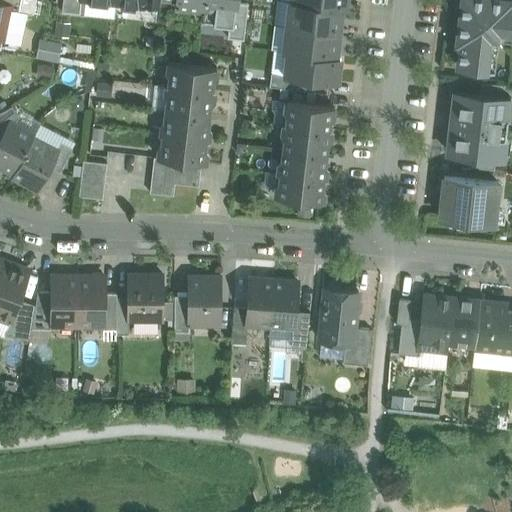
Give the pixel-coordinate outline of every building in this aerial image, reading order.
[(0,0),(0,2),(9,4),(8,8),(18,10),(20,0),(0,0)] [(34,0),(20,0),(18,10),(32,13),(34,0)] [(84,14),(85,0),(63,0),(62,11),(84,14)] [(176,0),(176,6),(203,9),(204,0),(176,0)] [(235,0),(204,0),(203,9),(201,21),(232,26),(235,0)] [(341,6),(294,1),(293,0),(289,0),(287,25),(338,31),(341,7),(341,6)] [(510,0),(461,0),(457,40),(460,40),(457,64),(494,69),(496,53),(497,36),(511,38),(511,1),(510,1),(510,0)] [(0,2),(0,37),(2,38),(8,8),(9,4),(0,2)] [(338,31),(287,25),(284,49),(339,56),(340,55),(335,55),(338,31)] [(58,58),(60,39),(39,37),(37,56),(58,58)] [(339,56),(284,49),(284,50),(288,50),(285,73),(285,74),(307,77),(337,80),(339,56)] [(216,67),(169,61),(168,71),(171,75),(170,85),(210,90),(211,90),(212,79),(215,77),(216,67)] [(307,77),(285,74),(285,73),(271,72),(270,85),(305,89),(307,77)] [(170,85),(166,85),(165,94),(168,98),(167,109),(208,114),(209,103),(213,100),(214,90),(211,90),(210,90),(170,85)] [(448,146),(502,150),(508,90),(453,85),(448,146)] [(334,105),(286,99),(285,109),(288,113),(287,123),(328,128),(329,118),(333,115),(334,105)] [(12,105),(0,111),(0,138),(9,120),(14,123),(18,116),(12,105)] [(208,114),(167,109),(166,121),(162,123),(161,133),(164,133),(205,138),(208,139),(209,129),(206,125),(208,114)] [(14,123),(9,120),(0,138),(0,165),(13,172),(14,173),(33,135),(34,136),(34,134),(14,123)] [(287,123),(284,123),(283,133),(285,136),(284,147),(325,152),(326,141),(330,138),(331,128),(328,128),(287,123)] [(205,138),(164,133),(163,144),(159,147),(158,157),(178,159),(201,162),(205,162),(206,152),(204,149),(205,138)] [(33,135),(14,173),(13,172),(12,175),(37,188),(49,166),(58,148),(57,148),(34,136),(33,135)] [(58,148),(49,166),(59,172),(72,147),(61,141),(57,148),(58,148)] [(325,152),(284,147),(283,159),(279,162),(278,171),(281,172),(322,176),(325,177),(327,167),(324,164),(325,152)] [(158,157),(154,156),(152,168),(176,171),(178,159),(158,157)] [(107,162),(83,159),(82,171),(105,174),(107,162)] [(201,162),(178,159),(176,171),(200,174),(201,162)] [(176,171),(152,168),(151,180),(175,183),(176,171)] [(105,174),(82,171),(80,183),(104,186),(105,174)] [(200,174),(176,171),(175,183),(199,185),(200,174)] [(322,176),(281,172),(280,182),(276,185),(275,195),(323,200),(324,190),(321,187),(322,176)] [(440,216),(494,222),(498,181),(444,176),(440,216)] [(175,183),(151,180),(150,192),(173,194),(175,183)] [(104,186),(80,183),(79,195),(103,198),(104,186)] [(29,269),(4,260),(0,272),(0,315),(10,319),(11,319),(19,297),(29,269)] [(93,272),(90,275),(78,275),(78,323),(103,323),(104,323),(104,292),(104,275),(101,272),(93,272)] [(162,273),(128,273),(128,296),(128,318),(129,318),(162,318),(162,273)] [(78,275),(52,275),(52,291),(52,323),(54,323),(78,323),(78,275)] [(220,275),(205,275),(205,277),(188,277),(188,294),(188,322),(189,323),(220,323),(220,275)] [(274,278),(250,276),(247,306),(246,322),(247,322),(270,324),(274,278)] [(297,280),(274,278),(270,324),(271,324),(270,334),(292,336),(293,326),(294,326),(295,310),(297,280)] [(342,288),(338,284),(331,283),(327,286),(324,286),(319,338),(345,341),(353,342),(354,326),(358,290),(342,288)] [(52,291),(37,290),(35,303),(31,326),(54,327),(54,323),(52,323),(52,291)] [(117,292),(104,292),(104,323),(103,323),(103,328),(116,328),(116,296),(117,296),(117,292)] [(451,296),(424,293),(421,318),(418,346),(420,346),(447,349),(448,340),(447,340),(452,296),(452,295),(451,295),(451,296)] [(188,294),(174,294),(174,330),(189,330),(189,323),(188,322),(188,294)] [(128,318),(128,296),(117,296),(116,296),(116,328),(116,333),(129,333),(129,318),(128,318)] [(480,299),(452,296),(447,340),(448,340),(474,343),(475,343),(480,299)] [(35,303),(19,297),(11,319),(10,319),(5,330),(30,337),(31,326),(35,303)] [(411,299),(399,298),(396,322),(401,322),(408,323),(409,316),(411,299)] [(508,302),(480,299),(475,343),(474,343),(474,346),(475,347),(473,363),(511,366),(511,338),(504,338),(507,310),(508,302)] [(247,306),(233,305),(232,341),(246,342),(247,322),(246,322),(247,306)] [(310,311),(295,310),(294,326),(293,326),(292,336),(291,346),(306,347),(310,311)] [(409,316),(408,323),(401,322),(398,352),(419,354),(420,346),(418,346),(421,318),(409,316)] [(371,327),(354,326),(353,342),(345,341),(342,360),(367,363),(371,327)]
